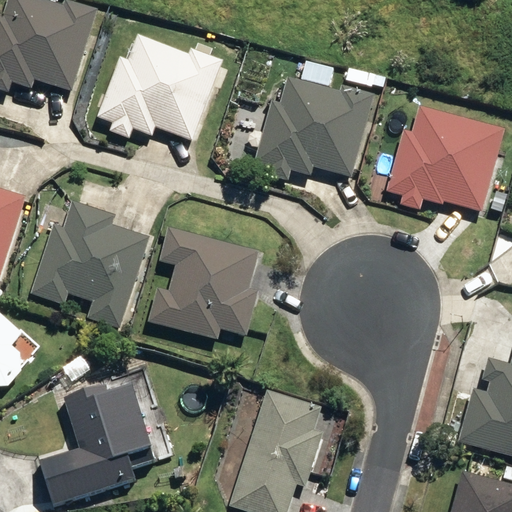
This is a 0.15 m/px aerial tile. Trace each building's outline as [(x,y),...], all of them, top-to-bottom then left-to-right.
[(0,94),(5,96),(8,86),(29,92),(31,86),(68,97),(93,16),(60,6),(58,10),(25,0),(5,0),(0,17),(0,94)] [(108,134),(126,141),(130,132),(150,140),(153,132),(189,146),(219,66),(186,54),(184,59),(134,40),(125,65),(117,62),(96,120),(111,126),(108,134)] [(381,83),(370,80),(368,89),(379,92),(381,83)] [(266,178),(286,183),(288,173),(309,178),(311,172),(349,181),(370,100),(337,90),(336,95),(284,82),(277,107),(269,105),(253,165),(269,169),(266,178)] [(397,208),(417,213),(420,203),(438,208),(438,206),(479,217),(500,134),(415,111),(408,137),(400,135),(385,195),(400,199),(397,208)] [(0,268),(22,201),(0,194),(0,268)] [(84,321),(117,331),(145,243),(107,231),(110,221),(68,208),(59,233),(50,230),(28,296),(62,307),(65,297),(90,305),(84,321)] [(255,257),(164,232),(155,265),(172,270),(165,295),(155,293),(145,325),(215,344),(217,335),(242,342),(255,297),(244,295),(255,257)] [(0,392),(5,392),(17,378),(15,358),(7,352),(17,340),(0,325),(0,392)] [(511,462),(511,353),(507,372),(485,366),(480,385),(486,387),(483,399),(469,396),(455,447),(511,462)] [(60,374),(69,387),(86,375),(76,362),(60,374)] [(33,467),(47,511),(50,511),(145,482),(141,470),(150,467),(127,397),(107,403),(102,390),(57,404),(73,454),(33,467)] [(228,511),(231,511),(286,511),(292,492),(302,495),(319,440),(309,436),(316,414),(264,398),(228,511)] [(501,483),(511,485),(511,474),(504,472),(501,483)] [(511,511),(511,492),(458,478),(448,511),(511,511)]
